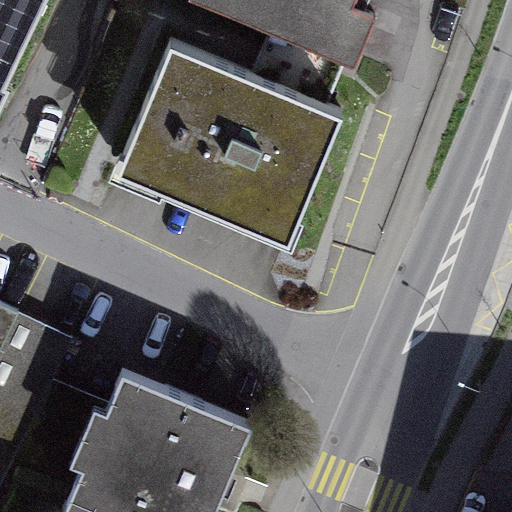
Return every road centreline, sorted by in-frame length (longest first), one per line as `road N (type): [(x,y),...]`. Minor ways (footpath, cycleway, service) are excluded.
road 1 (residential): [(0,205),(393,396)]
road 2 (tertiary): [(393,396),(511,104)]
road 3 (tertiary): [(350,511),(393,396)]
